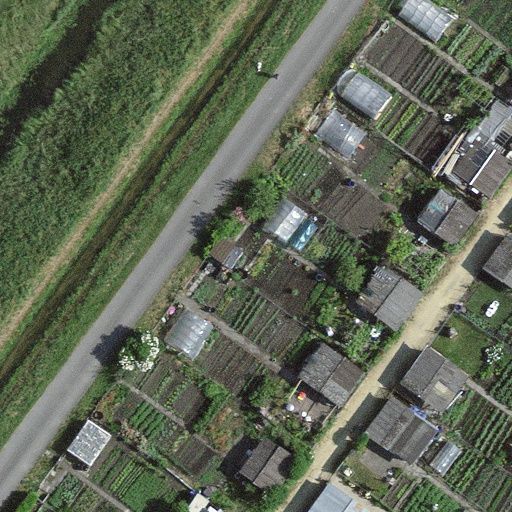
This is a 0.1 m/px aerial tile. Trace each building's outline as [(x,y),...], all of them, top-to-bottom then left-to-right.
[(436,42),(452,20),(424,0),(411,0),(400,16),(436,42)] [(376,123),(392,101),(356,75),(340,97),(376,123)] [(511,164),(477,138),(449,174),(487,203),(511,170),(511,164)] [(442,190),(415,226),(453,255),(480,219),(442,190)] [(511,240),(508,238),(481,274),(511,297),(511,240)] [(189,293),(211,310),(232,281),(210,265),(189,293)] [(382,269),(354,304),(392,333),(420,298),(382,269)] [(327,348),(299,384),(337,413),(365,377),(327,348)] [(427,354),(399,390),(437,419),(465,383),(427,354)] [(393,404),(366,439),(404,468),(431,433),(393,404)] [(67,456),(90,472),(111,442),(88,426),(67,456)] [(261,440),(234,475),(272,504),(299,469),(261,440)] [(361,511),(330,488),(311,511),(361,511)]
